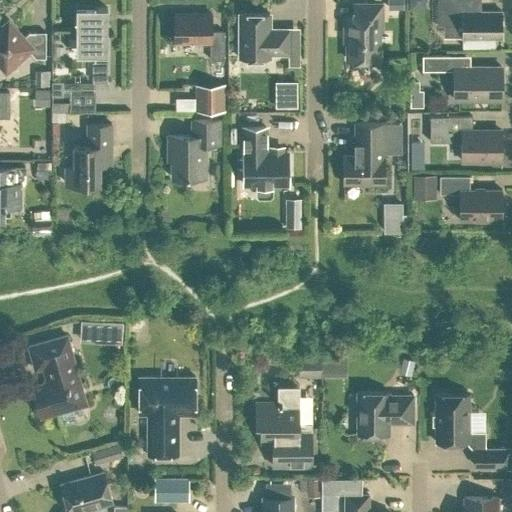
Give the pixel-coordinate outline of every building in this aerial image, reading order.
[(387,0),(388,9),(404,8),(403,0),(387,0)] [(436,0),(437,23),(443,23),(443,36),(462,36),(462,45),(494,45),(494,36),(501,36),(501,9),(476,10),(475,0),(436,0)] [(356,15),(344,15),(344,30),(348,30),(348,59),(377,59),(378,16),(382,16),(382,2),(356,2),(356,15)] [(36,6),(37,23),(47,22),(47,5),(36,6)] [(75,6),(76,54),(107,54),(107,6),(75,6)] [(210,40),(210,58),(224,58),(224,30),(211,30),(211,12),(174,12),(174,40),(210,40)] [(269,28),(269,12),(239,12),(239,57),(269,57),(269,52),(288,52),(288,28),(269,28)] [(0,65),(6,71),(29,50),(35,57),(45,57),(46,31),(29,30),(23,35),(8,19),(0,25),(0,65)] [(501,98),(501,65),(454,65),(454,98),(501,98)] [(194,84),(195,110),(223,109),(223,83),(194,84)] [(69,110),(95,110),(95,86),(69,86),(69,110)] [(33,88),(33,104),(48,104),(48,88),(33,88)] [(9,91),(0,90),(0,115),(9,116),(9,91)] [(296,104),(296,96),(284,96),(284,104),(296,104)] [(119,97),(98,98),(99,110),(119,110),(119,97)] [(472,114),(447,114),(429,114),(429,140),(461,140),(461,159),(501,159),(501,129),(472,129),(472,114)] [(171,151),(171,176),(174,176),(177,178),(182,178),(185,176),(203,176),(203,143),(219,143),(219,118),(191,118),(191,134),(167,134),(167,151),(171,151)] [(111,155),(111,122),(87,122),(87,143),(74,143),(74,165),(65,165),(65,182),(99,182),(99,162),(104,162),(104,155),(111,155)] [(343,182),(384,182),(384,151),(397,151),(397,122),(354,122),(354,141),(357,141),(357,146),(354,146),(354,154),(343,154),(343,182)] [(266,126),(243,126),(244,183),(287,183),(287,151),(266,151),(266,126)] [(0,213),(3,214),(3,204),(21,204),(21,182),(25,182),(25,165),(8,165),(0,165),(0,213)] [(501,188),(469,188),(469,174),(439,174),(439,192),(459,192),(459,218),(501,218),(501,188)] [(435,199),(435,175),(413,175),(413,199),(435,199)] [(392,207),(393,231),(405,230),(404,206),(392,207)] [(286,210),(286,226),(302,226),(302,210),(286,210)] [(32,228),(51,227),(50,218),(31,219),(32,228)] [(143,323),(143,316),(131,316),(132,328),(138,327),(143,323)] [(123,321),(105,320),(104,341),(122,342),(123,321)] [(45,384),(41,382),(31,385),(40,416),(86,403),(67,333),(28,344),(35,368),(42,366),(45,374),(49,377),(45,384)] [(398,369),(410,372),(414,358),(402,354),(398,369)] [(139,375),(139,412),(147,412),(147,452),(178,452),(178,412),(195,412),(195,375),(139,375)] [(306,463),(306,431),(299,431),(299,407),(298,386),(278,385),(278,402),(255,402),(255,423),(260,423),(260,440),(276,440),(276,463),(306,463)] [(356,432),(389,432),(389,421),(413,421),(413,393),(389,393),(389,390),(357,390),(356,432)] [(467,440),(467,442),(472,447),(474,447),(474,464),(509,464),(509,446),(485,446),(485,429),(469,430),(469,391),(435,391),(435,440),(467,440)] [(122,454),(119,442),(91,450),(95,462),(122,454)] [(63,505),(67,507),(68,511),(70,511),(80,509),(84,511),(95,509),(98,504),(112,500),(103,470),(60,482),(63,493),(61,497),(63,505)] [(320,493),(319,475),(306,475),(306,493),(320,493)] [(176,497),(176,477),(154,477),(154,497),(176,497)] [(350,479),(350,488),(377,488),(378,479),(350,479)] [(391,511),(368,511),(368,492),(344,492),(344,511),(391,511)] [(263,511),(259,511),(258,511),(292,511),(292,495),(262,495),(263,511)] [(497,511),(497,495),(464,495),(464,511),(448,511),(497,511)]
